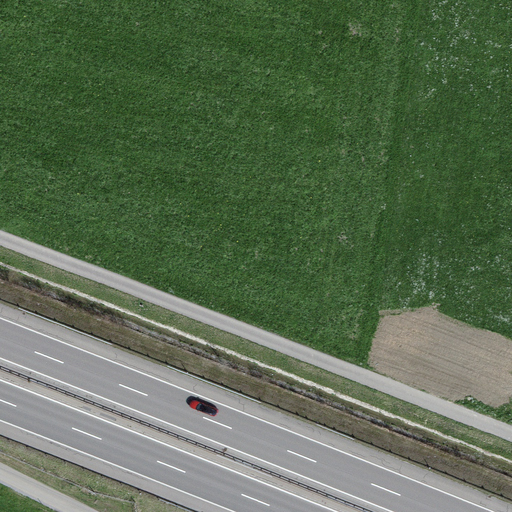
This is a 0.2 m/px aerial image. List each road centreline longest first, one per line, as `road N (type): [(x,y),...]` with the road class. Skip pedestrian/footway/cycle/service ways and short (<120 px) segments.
road 1 (track): [(0,245),(511,437)]
road 2 (motorway): [(443,511),(0,337)]
road 3 (motorway): [(0,401),(282,511)]
